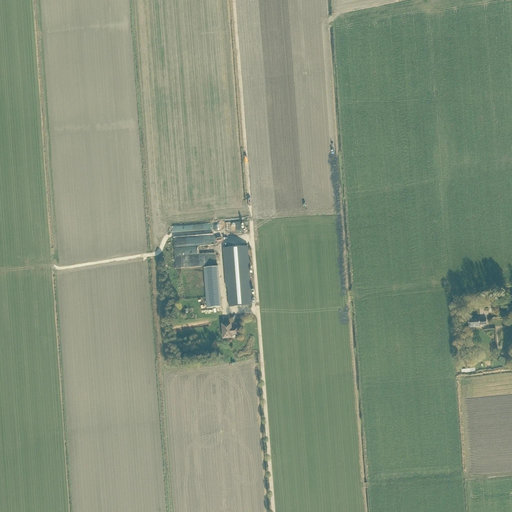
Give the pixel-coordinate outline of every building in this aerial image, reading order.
[(232,231),(237,231),(237,226),(242,226),(241,221),(227,222),(227,228),(232,228),(232,231)] [(229,307),(252,305),(247,247),(223,249),(226,287),(227,287),(229,307)] [(203,268),(206,298),(206,309),(221,307),(220,296),(218,297),(215,267),(203,268)] [(511,325),(511,306),(510,307),(510,312),(502,312),(503,320),(511,319),(511,325)] [(479,326),(486,325),(486,320),(479,320),(472,320),(471,319),(467,319),(467,328),(479,327),(479,326)] [(237,328),(233,329),(231,329),(230,324),(221,325),(222,339),(231,338),(231,335),(237,334),(237,328)]
